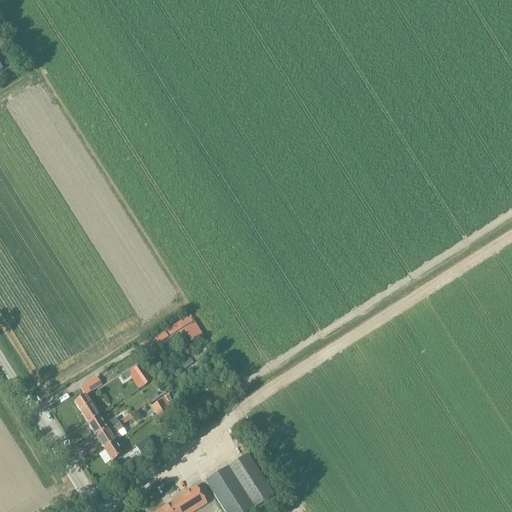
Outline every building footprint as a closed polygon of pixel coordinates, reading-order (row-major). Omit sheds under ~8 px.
[(149,382),(138,365),(132,369),(143,386),(149,382)] [(94,380),(86,385),(90,392),(99,387),(94,380)] [(98,417),(90,404),(85,396),(74,403),(79,411),(87,424),(98,417)] [(165,398),(151,407),(158,419),(169,413),(167,410),(171,408),(165,398)] [(118,419),(122,426),(133,420),(129,413),(118,419)] [(106,430),(98,417),(87,424),(95,437),(106,430)] [(112,427),(117,423),(115,418),(109,422),(111,426),(112,427)] [(120,427),(117,423),(112,427),(111,426),(106,430),(95,437),(103,449),(114,443),(120,440),(114,431),(120,427)] [(84,454),(98,447),(94,439),(80,446),(84,454)] [(122,455),(114,443),(103,449),(112,462),(122,455)] [(160,461),(167,457),(164,452),(157,457),(160,461)] [(223,511),(250,511),(253,510),(274,497),(247,455),(227,468),(205,482),(223,511)] [(193,511),(206,504),(195,487),(155,511),(193,511)]
